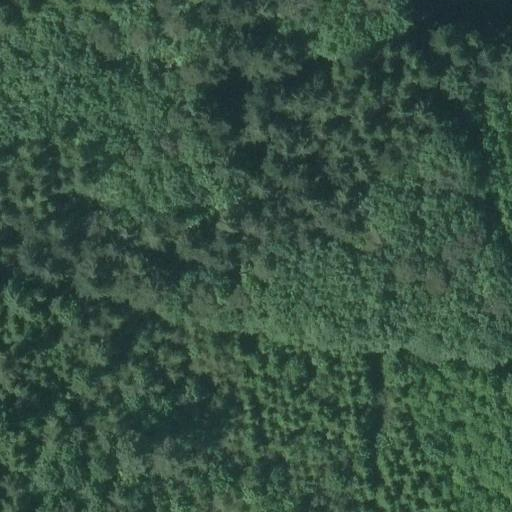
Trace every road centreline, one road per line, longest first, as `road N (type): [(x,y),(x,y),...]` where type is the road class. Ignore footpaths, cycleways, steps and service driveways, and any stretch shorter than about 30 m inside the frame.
road 1 (track): [(0,295),(511,388)]
road 2 (track): [(418,0),(511,278)]
